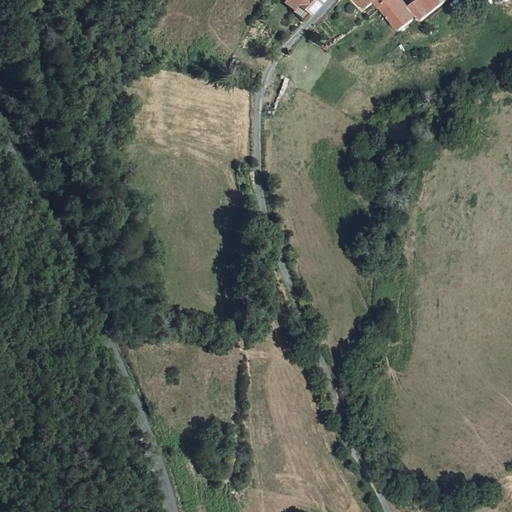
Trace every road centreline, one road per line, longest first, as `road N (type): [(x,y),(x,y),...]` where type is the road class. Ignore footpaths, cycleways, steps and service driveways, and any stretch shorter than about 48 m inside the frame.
road 1 (unclassified): [(332,0),(263,81),(259,179),(272,239),(344,429),(387,511)]
road 2 (tertiary): [(0,109),(145,429),(171,511)]
